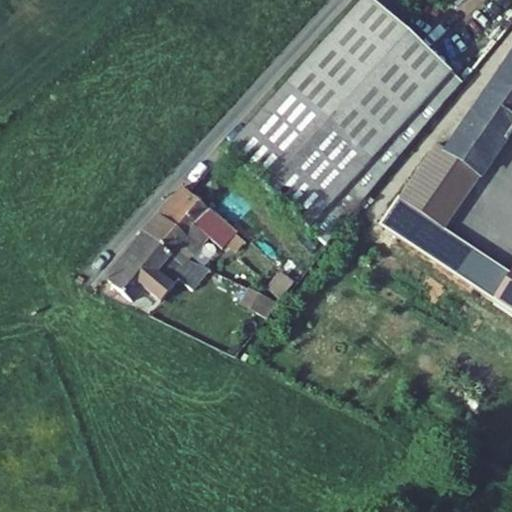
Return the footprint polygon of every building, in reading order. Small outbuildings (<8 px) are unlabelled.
[(364,7),(233,172),(331,251),(464,87),(364,7)] [(434,154),(398,208),(450,243),(509,151),(511,152),(511,60),(447,163),(434,154)] [(191,194),(152,240),(177,262),(194,270),(217,244),(232,256),(245,242),(191,194)] [(398,208),(381,231),(488,303),(505,280),(450,243),(398,208)] [(152,240),(113,285),(140,307),(142,305),(150,312),(168,292),(172,296),(194,270),(177,262),(152,240)] [(286,296),(296,280),(281,271),(271,287),(286,296)] [(511,284),(505,280),(488,303),(498,310),(511,319),(511,318),(511,284)] [(257,299),(247,310),(270,329),(284,312),(257,299)]
